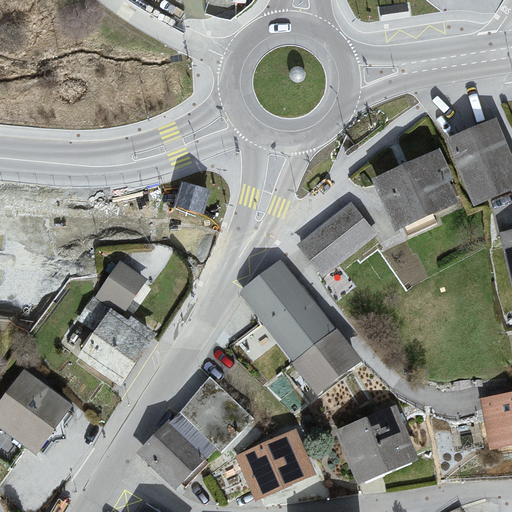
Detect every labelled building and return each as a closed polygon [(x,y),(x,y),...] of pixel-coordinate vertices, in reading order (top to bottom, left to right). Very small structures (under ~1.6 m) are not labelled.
[(511,145),(505,128),(452,147),(483,216),(511,206),(511,145)] [(381,189),(402,237),(466,211),(449,157),(381,189)] [(177,205),(204,212),(211,190),(183,182),(177,205)] [(350,209),(299,251),(325,284),(378,238),(350,209)] [(79,359),(127,392),(162,338),(127,316),(148,286),(120,266),(78,323),(98,339),(79,359)] [(281,268),(240,298),(322,410),(370,375),(281,268)] [(26,375),(0,409),(0,427),(41,458),(79,407),(26,375)] [(139,455),(184,493),(211,468),(264,426),(212,381),(183,417),(139,455)] [(511,402),(484,407),(500,458),(511,456),(511,402)] [(401,414),(338,438),(366,493),(428,471),(401,414)] [(302,436),(237,459),(260,504),(324,480),(302,436)]
